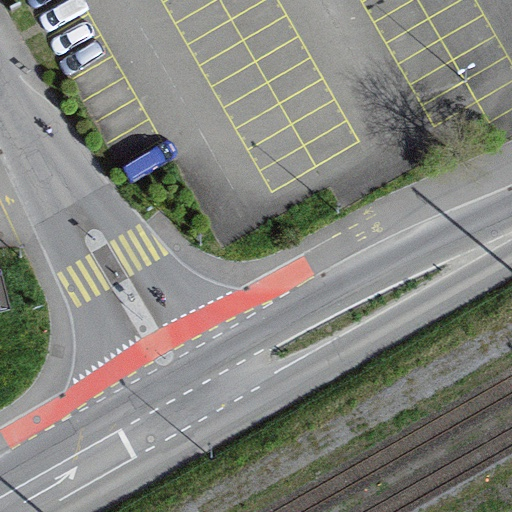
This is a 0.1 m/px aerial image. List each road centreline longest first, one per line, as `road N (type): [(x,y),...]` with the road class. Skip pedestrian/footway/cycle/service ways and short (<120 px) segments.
road 1 (unclassified): [(0,92),(181,429)]
road 2 (secondary): [(181,429),(511,248)]
road 3 (secondary): [(35,511),(181,429)]
